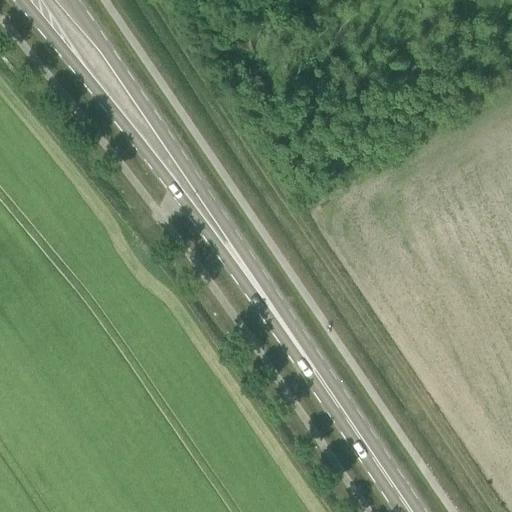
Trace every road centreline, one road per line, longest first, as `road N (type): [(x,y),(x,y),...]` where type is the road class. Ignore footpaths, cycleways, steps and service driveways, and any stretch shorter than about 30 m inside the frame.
road 1 (track): [(139,0),(490,511)]
road 2 (primary): [(20,0),(229,245)]
road 3 (primary): [(410,511),(229,245)]
road 4 (primary): [(229,245),(145,104),(70,0)]
